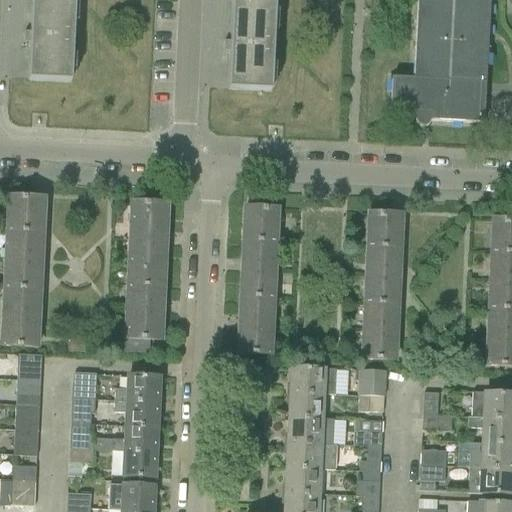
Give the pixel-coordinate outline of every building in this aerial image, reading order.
[(73,0),(30,0),(29,33),(23,33),(23,43),(28,43),(26,82),(69,84),(73,0)] [(511,0),(416,0),(412,80),(390,79),(389,112),(433,114),(433,123),(482,125),(488,0),(511,0)] [(273,7),(230,5),(229,42),(223,42),(222,52),(228,52),(226,91),(269,93),(273,7)] [(7,198),(5,232),(41,234),(43,200),(7,198)] [(144,281),(162,282),(166,206),(130,204),(127,272),(142,273),(142,277),(144,277),(144,281)] [(243,209),(242,239),(274,240),(275,211),(243,209)] [(366,245),(398,246),(399,217),(367,215),(366,245)] [(511,222),(491,221),(490,251),(511,251),(511,222)] [(41,234),(5,232),(2,290),(38,291),(41,234)] [(274,240),(242,239),(241,268),(273,269),(274,240)] [(398,246),(366,245),(365,274),(397,275),(398,246)] [(511,251),(490,251),(489,280),(511,280),(511,251)] [(273,269),(241,268),(239,297),(271,298),(273,269)] [(142,273),(127,272),(123,341),(147,342),(159,342),(162,282),(144,281),(144,277),(142,277),(142,273)] [(397,275),(365,274),(363,303),(395,304),(397,275)] [(511,280),(489,280),(487,309),(511,309),(511,280)] [(38,291),(2,290),(0,340),(0,347),(35,349),(38,291)] [(239,297),(238,326),(270,327),(271,298),(239,297)] [(363,303),(362,332),(394,333),(395,304),(363,303)] [(511,309),(487,309),(486,338),(511,338),(511,309)] [(270,327),(238,326),(237,355),(269,357),(270,327)] [(394,333),(362,332),(361,361),(393,363),(394,333)] [(68,333),(67,345),(67,353),(83,354),(84,334),(68,333)] [(511,338),(486,338),(485,367),(511,368),(511,338)] [(147,342),(123,341),(123,354),(147,355),(147,342)] [(323,365),(323,357),(323,345),(307,345),(306,365),(323,365)] [(426,350),(425,362),(425,370),(441,371),(442,351),(426,350)] [(17,357),(16,384),(39,385),(40,358),(17,357)] [(333,372),(322,371),(290,370),(289,395),(321,397),(332,397),(333,372)] [(358,373),(357,399),(382,400),(383,374),(358,373)] [(93,402),(95,376),(74,375),(71,378),(70,401),(93,402)] [(127,378),(126,392),(113,392),(113,403),(156,405),(158,379),(127,378)] [(16,384),(14,408),(38,410),(39,385),(16,384)] [(511,396),(471,394),(469,419),(511,421),(511,396)] [(321,397),(289,395),(287,420),(320,422),(321,397)] [(420,416),(435,417),(436,396),(421,395),(421,402),(420,416)] [(382,400),(357,399),(357,415),(381,416),(382,400)] [(69,426),(89,427),(90,416),(93,416),(93,402),(70,401),(69,426)] [(156,405),(113,403),(112,415),(125,415),(124,428),(155,430),(156,405)] [(14,408),(14,420),(13,434),(37,435),(38,410),(14,408)] [(435,417),(420,416),(420,430),(446,432),(447,419),(435,419),(435,417)] [(511,421),(469,419),(469,420),(467,420),(466,430),(481,431),(480,445),(511,446),(511,421)] [(320,422),(287,420),(286,445),(319,447),(320,422)] [(380,450),(380,434),(381,424),(359,423),(359,433),(365,434),(365,449),(380,450)] [(69,426),(68,451),(91,452),(92,438),(89,438),(89,427),(69,426)] [(124,428),(123,442),(111,442),(110,453),(123,454),(154,455),(155,430),(124,428)] [(13,434),(12,448),(12,459),(35,460),(37,435),(13,434)] [(319,447),(286,445),(285,470),(318,472),(333,473),(335,448),(319,447)] [(511,446),(480,445),(479,457),(468,457),(468,470),(511,471),(511,446)] [(358,464),(357,474),(378,475),(380,450),(365,449),(364,465),(358,464)] [(91,452),(68,451),(67,465),(90,466),(91,452)] [(419,451),(418,467),(444,468),(445,452),(419,451)] [(154,455),(123,454),(122,479),(153,481),(154,455)] [(444,468),(418,467),(417,483),(443,484),(444,468)] [(11,483),(34,484),(35,471),(11,469),(11,483)] [(285,470),(284,495),(317,497),(318,472),(285,470)] [(511,471),(468,470),(466,495),(511,498),(511,475),(511,471)] [(11,483),(10,496),(10,508),(33,510),(34,484),(11,483)] [(355,499),(362,499),(377,500),(378,484),(356,483),(355,499)] [(151,511),(152,489),(109,486),(107,511),(151,511)] [(316,511),(317,497),(284,495),(283,511),(316,511)] [(65,510),(88,511),(89,497),(66,496),(65,510)] [(362,499),(361,511),(376,511),(377,500),(362,499)]
